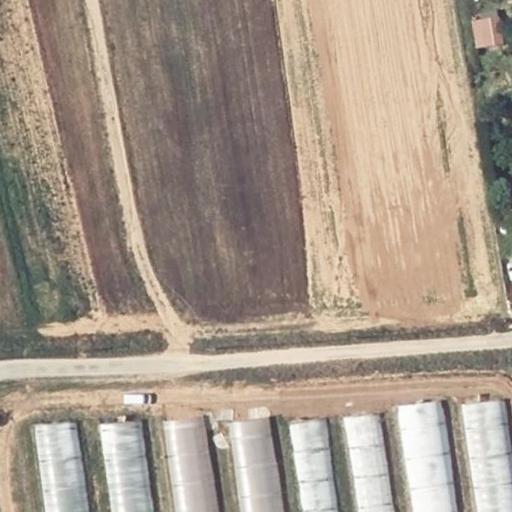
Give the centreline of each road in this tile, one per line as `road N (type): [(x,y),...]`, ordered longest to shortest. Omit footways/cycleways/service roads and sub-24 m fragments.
road 1 (unclassified): [(0,371),(511,336)]
road 2 (track): [(179,360),(133,234),(87,0)]
